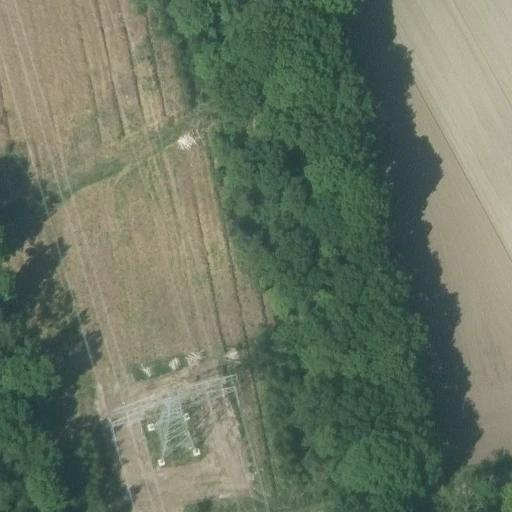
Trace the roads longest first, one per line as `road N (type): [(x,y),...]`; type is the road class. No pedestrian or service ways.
road 1 (track): [(422,487),(326,0)]
road 2 (unclassified): [(318,511),(511,470)]
